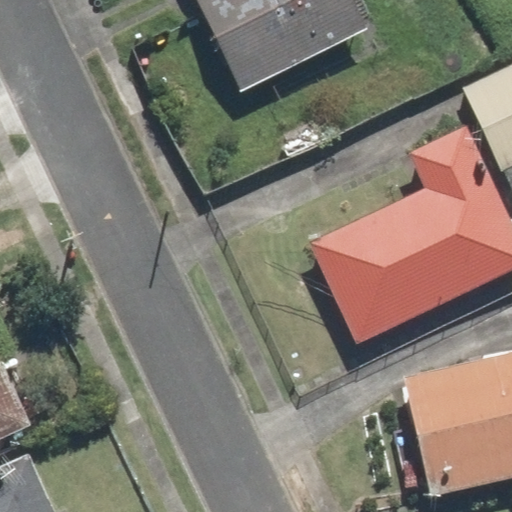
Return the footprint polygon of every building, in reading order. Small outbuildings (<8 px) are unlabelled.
[(202,0),(248,94),(381,28),(366,0),(202,0)] [(315,246),(362,346),(511,275),(511,204),(475,125),(415,153),(433,191),(315,246)] [(0,441),(37,424),(0,346),(0,441)] [(511,355),(411,378),(438,496),(511,479),(511,355)] [(60,511),(34,455),(0,470),(0,511),(60,511)]
